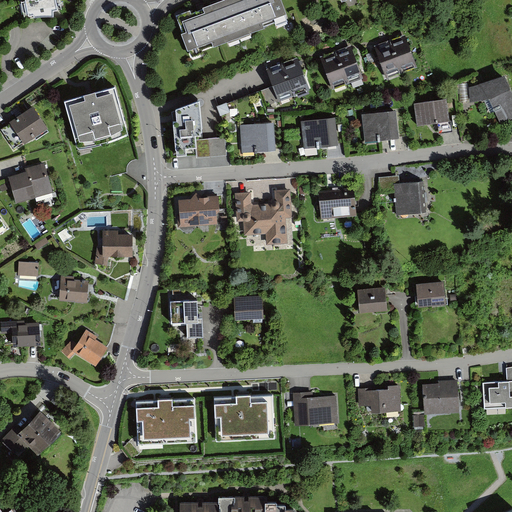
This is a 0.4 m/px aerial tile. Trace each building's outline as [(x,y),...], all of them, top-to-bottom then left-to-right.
[(58,0),(23,0),(27,20),(61,14),(58,0)] [(280,0),(221,0),(176,17),(191,56),(288,20),(280,0)] [(406,34),(390,39),(402,72),(418,67),(406,34)] [(387,78),(402,72),(390,39),(375,45),(387,78)] [(352,45),(336,51),(348,82),(363,77),(352,45)] [(332,88),(348,82),(336,51),(321,56),(332,88)] [(298,59),(282,64),(294,97),(310,91),(298,59)] [(279,103),(294,97),(282,64),(267,70),(279,103)] [(511,86),(507,73),(471,87),(473,101),(485,98),(492,109),(499,108),(505,121),(511,117),(511,86)] [(116,86),(67,100),(80,146),(129,132),(116,86)] [(447,98),(416,103),(419,126),(450,121),(447,98)] [(202,100),(176,109),(177,120),(175,120),(176,159),(228,156),(228,137),(204,139),(202,100)] [(48,128),(34,107),(3,128),(16,148),(48,128)] [(397,110),(364,114),(367,140),(400,137),(397,110)] [(301,120),(304,148),(339,144),(336,116),(327,117),(320,118),(317,118),(305,119),(301,120)] [(274,122),(243,124),(244,151),(276,149),(274,122)] [(28,172),(11,176),(17,201),(53,193),(46,162),(26,166),(28,172)] [(400,176),(381,177),(382,193),(397,192),(398,213),(425,212),(424,182),(401,183),(400,176)] [(252,192),(237,192),(238,220),(245,220),(246,234),(265,234),(266,245),(289,244),(288,218),(294,217),(293,189),(275,190),(275,202),(253,203),(252,192)] [(177,214),(178,227),(218,223),(217,212),(220,208),(219,194),(200,195),(200,194),(196,192),(191,197),(179,198),(180,214),(177,214)] [(319,197),(321,218),(357,215),(355,194),(319,197)] [(118,229),(105,228),(104,246),(99,246),(98,262),(109,262),(109,257),(133,258),(134,234),(118,233),(118,229)] [(40,261),(21,261),(20,275),(39,276),(40,261)] [(76,275),(63,274),(62,301),(87,302),(88,280),(76,279),(76,275)] [(444,280),(416,282),(419,305),(446,303),(444,280)] [(385,287),(360,289),(362,311),(387,310),(385,287)] [(263,297),(237,298),(238,319),(264,318),(263,297)] [(199,298),(170,299),(171,321),(200,320),(199,298)] [(25,321),(4,322),(5,337),(14,337),(15,347),(43,345),(43,325),(25,325),(25,321)] [(111,347),(87,331),(77,344),(73,341),(63,352),(71,360),(77,354),(97,367),(111,347)] [(510,381),(485,382),(485,409),(511,408),(511,367),(509,367),(510,381)] [(440,384),(425,385),(426,412),(460,410),(458,380),(440,381),(440,384)] [(373,388),(361,388),(362,412),(402,410),(401,385),(391,386),(391,389),(374,390),(373,388)] [(314,391),(296,392),(297,425),(340,423),(339,396),(315,397),(314,391)] [(272,394),(214,397),(216,441),(274,438),(272,394)] [(195,399),(135,401),(136,442),(196,441),(195,399)] [(18,425),(3,439),(18,456),(31,445),(37,452),(59,432),(41,412),(22,429),(18,425)] [(220,501),(184,500),(183,511),(296,511),(286,502),(268,502),(268,495),(219,496),(220,501)]
